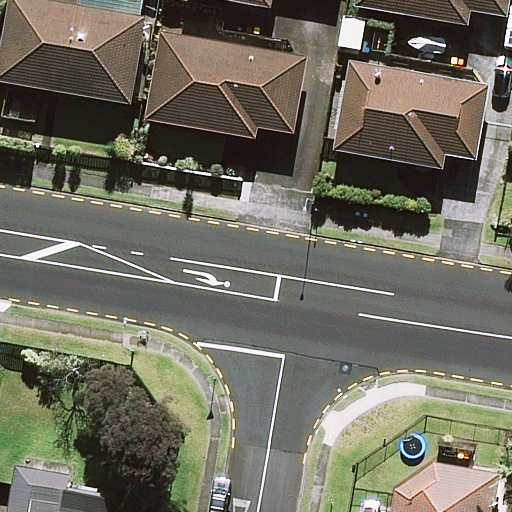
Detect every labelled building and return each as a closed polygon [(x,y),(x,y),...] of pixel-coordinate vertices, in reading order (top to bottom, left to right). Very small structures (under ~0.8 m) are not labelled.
[(148,0),(83,0),(81,14),(12,3),(0,87),(132,107),(148,0)] [(206,0),(272,11),(273,0),(206,0)] [(361,0),(360,12),(470,28),(472,14),(509,20),(511,0),(361,0)] [(164,38),(149,124),(259,143),(261,133),(294,138),(307,62),(164,38)] [(487,89),(351,69),(338,156),(444,172),(446,158),(476,163),(487,89)] [(494,511),(500,479),(400,462),(391,511),(494,511)] [(72,480),(19,470),(11,511),(109,511),(111,503),(69,496),(72,480)]
